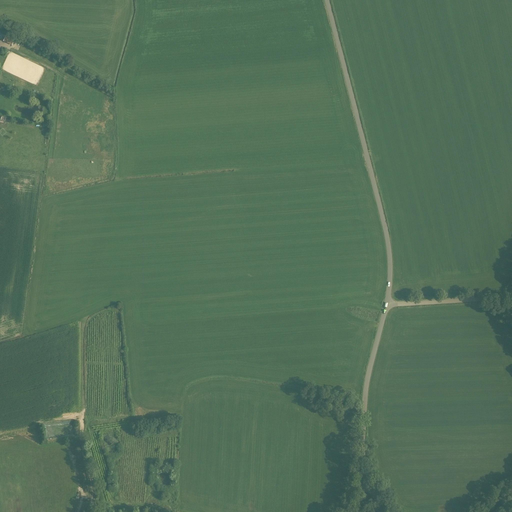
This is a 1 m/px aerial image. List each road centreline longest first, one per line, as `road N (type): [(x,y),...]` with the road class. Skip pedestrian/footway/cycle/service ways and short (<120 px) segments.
road 1 (unclassified): [(386,305),(389,249),(326,0)]
road 2 (unclassified): [(368,485),(364,402),(386,305)]
road 3 (unclassified): [(386,305),(511,298)]
